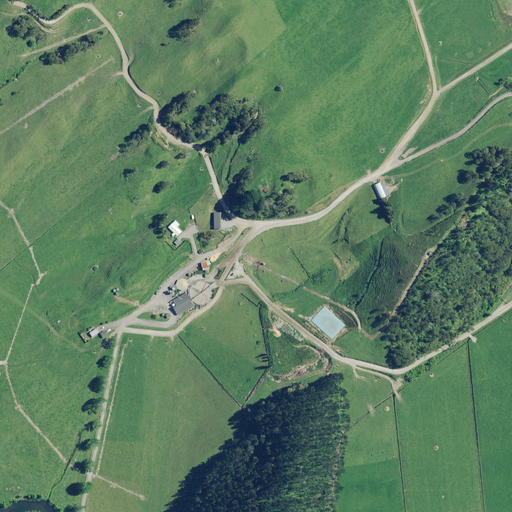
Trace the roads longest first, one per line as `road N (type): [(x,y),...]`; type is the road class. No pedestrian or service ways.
road 1 (track): [(15,0),(54,20),(75,2),(114,30),(121,75),(155,110),(153,133),(173,146),(201,144),(230,238)]
road 2 (track): [(230,238),(239,271),(279,313),(339,360),(397,375),(511,303)]
road 3 (track): [(408,0),(439,89),(387,163)]
road 4 (track): [(230,238),(261,217),(294,219),(323,206),(387,163)]
road 5 (track): [(387,163),(469,125),(499,95),(511,95)]
road 6 (track): [(122,323),(186,264),(230,238)]
